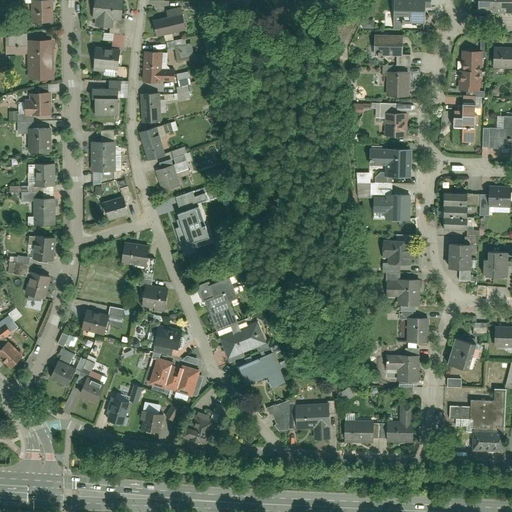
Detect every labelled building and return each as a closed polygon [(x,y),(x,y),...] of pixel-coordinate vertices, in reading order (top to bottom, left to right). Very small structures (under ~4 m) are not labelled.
[(51,21),(50,0),(32,1),(32,21),(51,21)] [(123,0),(92,0),(91,17),(96,17),(96,24),(115,26),(115,20),(122,21),(123,0)] [(394,0),(394,20),(425,21),(425,0),(394,0)] [(495,0),(478,0),(478,12),(495,13),(495,0)] [(511,0),(495,0),(495,13),(511,13),(511,0)] [(156,19),(160,37),(187,31),(181,7),(166,11),(168,16),(156,19)] [(113,40),(112,45),(123,47),(125,35),(104,32),(103,39),(113,40)] [(375,53),(402,53),(402,33),(375,33),(375,53)] [(194,61),(193,43),(185,44),(185,39),(167,41),(167,49),(175,49),(176,62),(194,61)] [(54,79),(53,40),(27,40),(27,79),(54,79)] [(95,67),(118,70),(121,49),(98,46),(95,67)] [(494,66),(511,66),(511,46),(494,46),(494,66)] [(476,70),(477,50),(459,49),(458,69),(476,70)] [(144,50),(143,79),(173,80),(174,68),(161,68),(161,51),(144,50)] [(386,94),(407,94),(407,67),(387,67),(386,94)] [(475,89),(476,70),(458,69),(457,88),(475,89)] [(175,73),(179,100),(190,98),(187,84),(190,84),(188,71),(175,73)] [(118,113),(118,89),(93,89),(93,113),(118,113)] [(49,116),(48,92),(31,92),(31,100),(25,100),(26,116),(49,116)] [(140,94),(142,121),(157,120),(156,93),(140,94)] [(474,143),(478,97),(460,95),(459,109),(453,109),(452,127),(461,128),(460,142),(474,143)] [(384,133),(406,134),(407,110),(385,109),(384,133)] [(483,128),(482,149),(511,149),(511,115),(497,115),(497,129),(483,128)] [(175,121),(167,123),(168,132),(177,130),(175,121)] [(155,127),(140,132),(149,160),(163,155),(155,127)] [(47,152),(46,128),(29,128),(29,152),(47,152)] [(102,141),(90,141),(91,171),(115,170),(113,130),(101,130),(102,141)] [(386,173),(411,174),(412,146),(369,145),(368,163),(386,164),(386,173)] [(53,186),(52,163),(34,164),(34,187),(53,186)] [(174,165),(155,171),(161,190),(180,185),(174,165)] [(121,190),(128,189),(126,179),(119,181),(121,190)] [(509,206),(510,187),(487,186),(486,205),(509,206)] [(388,217),(409,218),(410,191),(374,190),(373,207),(388,207),(388,217)] [(467,204),(467,193),(442,192),(442,204),(467,204)] [(128,214),(124,195),(103,201),(107,219),(128,214)] [(53,224),(52,197),(32,198),(34,225),(53,224)] [(191,203),(171,210),(182,243),(202,236),(191,203)] [(467,215),(467,204),(442,204),(442,215),(467,215)] [(467,227),(467,215),(442,215),(442,226),(467,227)] [(381,262),(410,262),(411,233),(382,232),(381,262)] [(52,238),(36,236),(33,258),(49,260),(52,238)] [(149,247),(121,243),(118,261),(146,265),(149,247)] [(467,243),(447,243),(447,266),(467,266),(467,243)] [(508,250),(483,249),(482,274),(507,275),(508,250)] [(28,257),(10,255),(8,274),(26,275),(28,257)] [(47,275),(30,271),(24,294),(41,298),(47,275)] [(243,350),(267,341),(259,320),(239,327),(229,301),(238,298),(229,275),(195,288),(201,303),(207,301),(229,363),(246,357),(243,350)] [(385,297),(410,297),(410,276),(385,276),(385,297)] [(163,310),(167,288),(144,285),(141,306),(163,310)] [(87,314),(83,332),(106,336),(109,318),(87,314)] [(408,342),(428,341),(428,314),(408,315),(408,342)] [(487,332),(487,323),(473,323),(473,332),(487,332)] [(180,348),(183,328),(156,324),(152,352),(171,355),(173,347),(180,348)] [(511,347),(511,326),(493,326),(494,347),(511,347)] [(62,332),(58,343),(73,348),(77,338),(62,332)] [(454,337),(451,350),(471,355),(474,343),(454,337)] [(7,343),(0,350),(0,357),(10,368),(21,357),(7,343)] [(271,387),(286,380),(273,350),(236,365),(244,384),(266,375),(271,387)] [(451,350),(447,363),(468,368),(471,355),(451,350)] [(397,381),(417,381),(417,352),(398,353),(398,355),(386,355),(387,367),(396,367),(397,381)] [(175,361),(157,357),(150,383),(175,389),(174,392),(194,397),(201,370),(182,365),(181,367),(174,365),(175,361)] [(59,362),(52,377),(69,386),(76,371),(59,362)] [(89,376),(82,395),(98,401),(105,382),(89,376)] [(461,387),(461,378),(447,378),(447,386),(461,387)] [(471,406),(450,405),(450,415),(473,416),(471,449),(505,450),(508,385),(493,385),(493,397),(471,397),(471,406)] [(139,403),(142,387),(136,386),(133,403),(139,403)] [(111,397),(105,418),(122,423),(128,402),(111,397)] [(331,424),(330,401),(296,402),(297,426),(313,425),(314,439),(329,438),(328,424),(331,424)] [(386,442),(414,442),(414,421),(412,421),(412,403),(398,403),(399,419),(386,420),(386,442)] [(216,417),(195,410),(186,437),(206,444),(216,417)] [(162,415),(143,411),(139,428),(157,433),(162,415)] [(374,441),(374,418),(345,418),(344,440),(374,441)]
